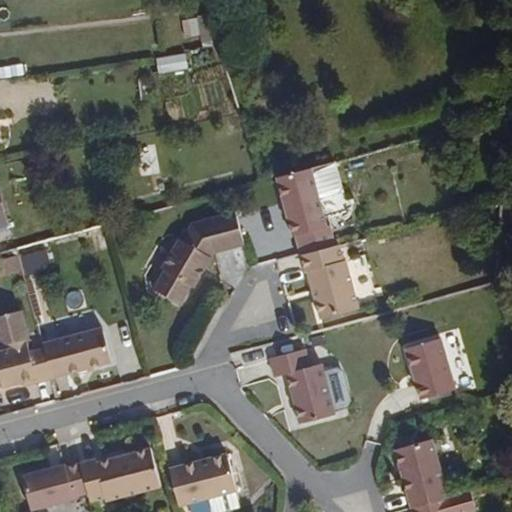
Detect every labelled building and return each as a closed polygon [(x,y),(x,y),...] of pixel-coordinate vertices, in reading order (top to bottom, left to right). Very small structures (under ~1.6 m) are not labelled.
[(341,185),(334,162),(310,168),(317,196),(339,189),(341,185)] [(326,227),(317,196),(310,168),(276,177),(292,238),(294,237),(300,256),(334,247),(329,227),(326,227)] [(192,288),(212,255),(242,245),(234,212),(188,225),(178,239),(175,237),(157,266),(161,269),(152,284),(180,301),(188,286),(192,288)] [(357,310),(344,262),(342,263),(337,246),(334,247),(300,256),(304,273),(306,272),(318,320),(357,310)] [(50,377),(41,347),(27,352),(23,337),(26,336),(18,308),(0,313),(0,339),(5,342),(6,342),(8,348),(0,350),(0,386),(33,376),(34,382),(50,377)] [(109,360),(99,323),(39,339),(41,347),(50,377),(109,360)] [(457,389),(442,337),(407,348),(422,400),(457,389)] [(336,414),(324,364),(311,368),(306,348),(270,358),(276,378),(287,375),(301,425),(336,414)] [(447,497),(431,438),(396,449),(412,507),(447,497)] [(159,486),(149,445),(96,459),(95,455),(78,460),(86,490),(89,502),(105,497),(107,501),(159,486)] [(238,489),(228,452),(168,469),(177,505),(208,497),(236,490),(238,489)] [(86,490),(78,460),(64,464),(64,461),(21,474),(30,509),(73,496),(72,493),(86,490)] [(216,511),(241,505),(236,490),(208,497),(213,511),(216,511)] [(451,511),(447,497),(412,507),(413,511),(451,511)]
